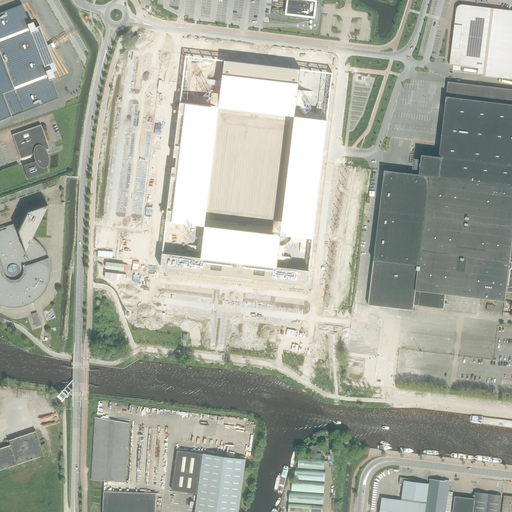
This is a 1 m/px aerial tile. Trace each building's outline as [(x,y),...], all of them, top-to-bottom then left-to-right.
[(288,0),(287,13),(313,17),(315,2),(314,2),(314,1),(311,0),(311,2),(310,2),(310,0),(308,0),(302,0),(303,1),(302,1),(301,0),(288,0)] [(22,4),(0,12),(0,120),(11,116),(58,98),(51,79),(54,78),(52,73),(49,75),(48,74),(52,72),(57,70),(56,69),(48,50),(52,48),(51,46),(49,44),(47,45),(39,27),(39,26),(34,27),(31,29),(30,27),(34,26),(32,22),(29,23),(22,4)] [(456,11),(449,65),(477,68),(476,74),(483,75),(483,76),(511,79),(511,13),(492,11),(492,10),(484,9),(484,10),(464,8),(464,10),(463,12),(456,11)] [(174,157),(176,157),(175,167),(173,167),(161,268),(276,281),(307,285),(332,73),(186,56),(174,157)] [(511,89),(447,81),(442,126),(440,143),(438,156),(421,154),(420,163),(419,174),(384,170),(368,305),(396,308),(402,309),(413,310),(414,305),(443,308),(443,307),(478,311),(480,298),(505,301),(506,291),(511,291),(511,89)] [(45,150),(49,149),(41,125),(12,135),(20,159),(34,154),(34,156),(35,158),(36,161),(23,165),(27,179),(48,172),(46,166),(46,165),(47,165),(47,164),(47,163),(48,162),(48,161),(48,160),(48,159),(48,158),(48,157),(47,156),(47,155),(47,154),(48,154),(47,152),(46,152),(45,150)] [(53,180),(42,183),(44,188),(55,184),(53,180)] [(48,257),(46,253),(43,248),(40,244),(36,241),(31,238),(47,204),(36,208),(35,212),(31,210),(27,212),(19,227),(16,228),(15,229),(13,224),(11,227),(9,226),(8,228),(0,231),(0,305),(1,306),(6,307),(11,307),(16,307),(21,307),(25,305),(30,303),(34,301),(38,298),(41,294),(44,290),(47,286),(49,282),(50,277),(50,272),(50,267),(50,262),(48,257)] [(32,314),(36,327),(41,325),(37,313),(32,314)] [(179,316),(178,317),(178,322),(178,323),(178,324),(179,324),(180,325),(198,327),(199,327),(200,327),(201,326),(202,325),(203,320),(203,319),(202,318),(202,317),(200,316),(182,314),(180,314),(180,315),(179,315),(179,316)] [(0,396),(0,409),(11,406),(8,397),(0,396)] [(127,481),(130,419),(95,417),(92,480),(105,480),(127,481)] [(11,443),(0,445),(0,469),(16,464),(16,462),(45,454),(37,427),(9,435),(11,443)] [(313,444),(307,449),(313,458),(321,458),(322,453),(317,453),(316,452),(317,451),(320,449),(317,444),(314,446),(313,444)] [(177,450),(171,490),(197,494),(194,511),(238,511),(246,459),(177,450)] [(324,470),(325,459),(299,457),(298,468),(324,470)] [(325,471),(295,469),(294,480),(325,482),(325,471)] [(414,482),(414,480),(400,478),(399,484),(403,484),(401,500),(381,497),(380,506),(380,507),(379,511),(424,511),(428,484),(414,482)] [(445,511),(448,492),(450,482),(430,479),(425,511),(445,511)] [(291,491),(324,493),(325,482),(292,480),(291,491)] [(102,511),(155,511),(156,493),(103,491),(102,511)] [(454,497),(452,511),(499,511),(501,496),(481,493),(479,491),(477,493),(475,493),(475,494),(473,496),(474,498),(474,499),(455,496),(454,497)] [(324,494),(289,492),(288,503),(323,505),(324,494)] [(448,492),(445,511),(452,511),(454,497),(453,496),(453,492),(448,492)] [(511,511),(511,497),(504,496),(501,511),(511,511)] [(322,511),(323,506),(288,503),(287,511),(322,511)]
